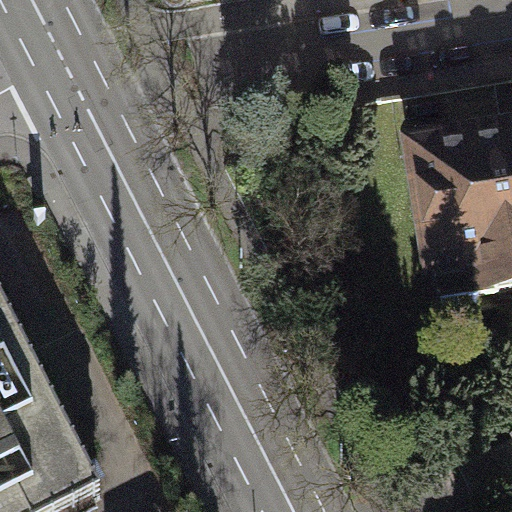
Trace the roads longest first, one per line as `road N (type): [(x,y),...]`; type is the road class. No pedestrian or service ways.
road 1 (primary): [(62,60),(295,511)]
road 2 (residential): [(511,17),(225,63)]
